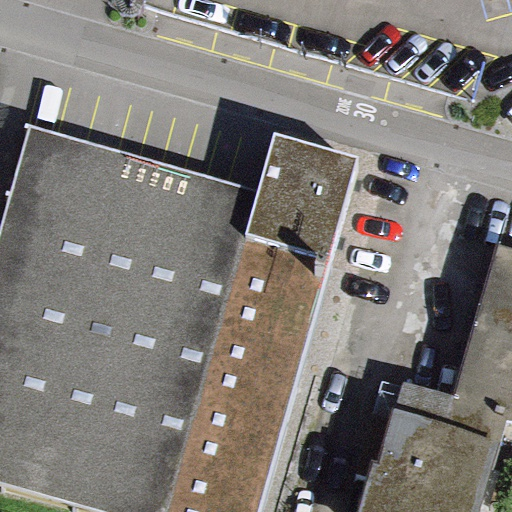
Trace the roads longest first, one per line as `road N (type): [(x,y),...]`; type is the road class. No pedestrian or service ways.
road 1 (residential): [(511,158),(0,17)]
road 2 (unknown): [(511,29),(392,0)]
